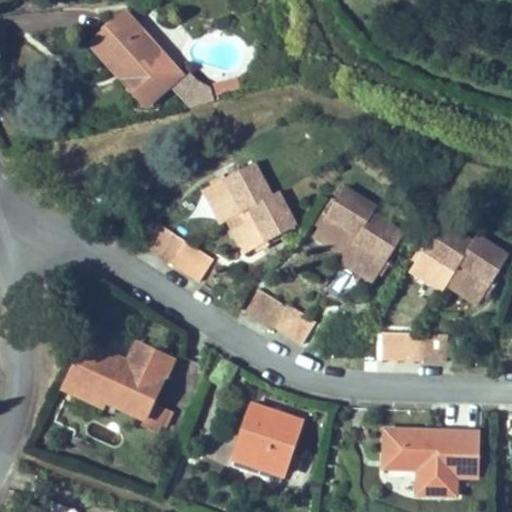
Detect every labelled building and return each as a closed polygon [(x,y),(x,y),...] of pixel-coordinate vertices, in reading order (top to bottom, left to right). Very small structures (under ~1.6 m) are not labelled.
[(183,75),(126,12),(100,36),(132,72),(124,80),(148,106),(183,75)] [(132,72),(100,36),(92,44),(124,80),(132,72)] [(198,110),(211,88),(185,73),(172,95),(198,110)] [(239,89),(236,78),(216,84),(219,95),(239,89)] [(297,226),(279,192),(272,195),(255,163),(204,190),(212,206),(219,202),(229,220),(235,217),(245,234),(238,237),(246,253),(297,226)] [(405,234),(373,214),(377,207),(345,187),(314,236),(329,245),(333,239),(350,249),(346,256),(363,266),(359,273),(374,282),(405,234)] [(93,201),(103,219),(119,210),(109,191),(93,201)] [(229,220),(219,202),(212,206),(222,224),(229,220)] [(245,234),(235,217),(229,220),(238,237),(245,234)] [(510,256),(477,236),(473,242),(442,222),(411,271),(426,281),(430,274),(448,285),(452,279),(468,289),(464,295),(479,305),(510,256)] [(145,246),(200,282),(214,259),(160,224),(145,246)] [(350,249),(333,239),(329,245),(346,256),(350,249)] [(363,266),(346,256),(342,262),(359,273),(363,266)] [(448,285),(430,274),(426,281),(444,291),(448,285)] [(468,289),(452,279),(448,285),(464,295),(468,289)] [(275,327),(302,345),(316,322),(288,303),(287,306),(260,289),(246,312),(273,330),(275,327)] [(382,360),(448,362),(449,335),(383,333),(382,360)] [(174,360),(139,343),(129,364),(126,369),(120,366),(123,361),(86,343),(67,382),(106,400),(146,419),(142,427),(158,434),(169,411),(153,403),(174,360)] [(129,364),(123,361),(120,366),(126,369),(129,364)] [(106,400),(67,382),(65,387),(103,405),(106,400)] [(302,421),(254,405),(237,455),(285,471),(302,421)] [(481,432),(386,430),(385,462),(419,463),(419,469),(418,494),(457,495),(457,477),(479,477),(481,432)] [(285,471),(237,455),(233,466),(281,482),(285,471)] [(44,499),(44,511),(75,511),(44,499)]
